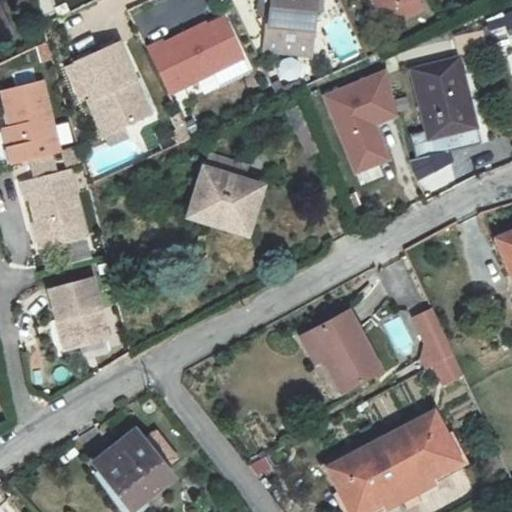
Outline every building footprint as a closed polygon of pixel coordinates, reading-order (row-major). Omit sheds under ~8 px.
[(316,37),(318,0),(270,0),(269,8),(272,9),(272,15),(268,17),(268,31),(279,32),(284,40),(295,41),(296,36),(316,37)] [(378,0),(384,11),(392,7),(406,0),(378,0)] [(424,11),(418,0),(406,0),(392,7),(399,24),(424,11)] [(0,41),(8,38),(0,18),(0,41)] [(489,19),(490,37),(506,36),(505,19),(489,19)] [(147,52),(170,101),(247,63),(225,21),(211,27),(211,31),(206,34),(203,30),(167,47),(165,43),(147,52)] [(127,88),(137,85),(120,46),(75,65),(91,102),(87,104),(102,140),(141,122),(127,88)] [(478,159),(455,66),(401,80),(418,150),(400,154),(406,176),(478,159)] [(349,176),(390,163),(378,124),(399,117),(385,72),(323,91),(349,176)] [(10,99),(34,93),(30,79),(7,85),(10,99)] [(150,117),(137,85),(127,88),(141,122),(150,117)] [(2,100),(12,134),(16,151),(7,154),(11,171),(59,159),(41,91),(34,93),(10,99),(2,100)] [(301,117),(287,124),(305,160),(319,153),(301,117)] [(55,125),(61,146),(73,142),(67,122),(55,125)] [(16,151),(12,134),(2,136),(7,154),(16,151)] [(211,154),(205,169),(245,183),(250,168),(211,154)] [(260,189),(245,183),(205,169),(186,214),(217,226),(222,218),(247,226),(260,189)] [(87,240),(70,177),(22,191),(25,204),(30,204),(43,253),(87,240)] [(511,232),(490,243),(505,275),(511,272),(511,232)] [(107,344),(89,283),(47,297),(57,326),(60,326),(67,354),(107,344)] [(299,339),(308,357),(318,351),(342,396),(378,378),(345,315),(299,339)] [(454,362),(433,317),(414,325),(431,363),(432,362),(436,371),(454,362)] [(436,371),(432,362),(431,363),(423,367),(428,376),(435,372),(436,371)] [(445,391),(464,381),(454,362),(436,371),(435,372),(445,391)] [(382,442),(406,489),(456,463),(431,416),(382,442)] [(130,431),(88,463),(123,509),(165,477),(130,431)] [(362,511),(406,489),(382,442),(327,471),(348,511),(362,511)]
